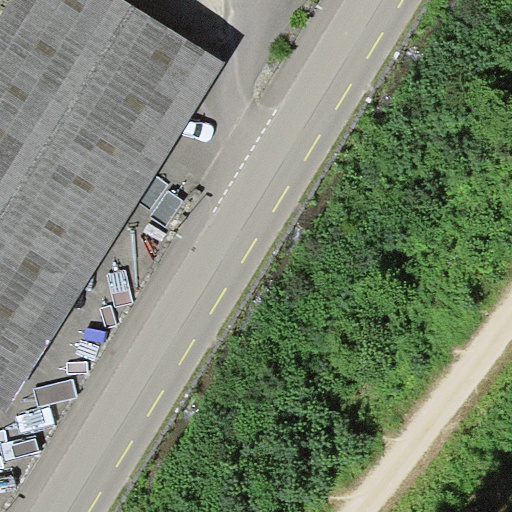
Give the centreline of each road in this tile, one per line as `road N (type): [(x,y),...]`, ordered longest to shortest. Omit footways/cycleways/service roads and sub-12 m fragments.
road 1 (tertiary): [(66,511),(381,0)]
road 2 (track): [(361,511),(511,296)]
